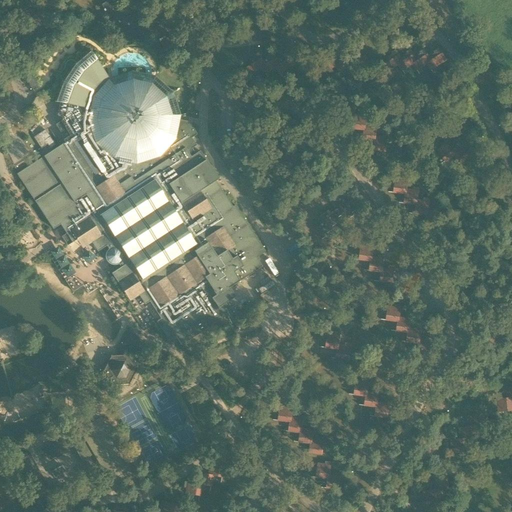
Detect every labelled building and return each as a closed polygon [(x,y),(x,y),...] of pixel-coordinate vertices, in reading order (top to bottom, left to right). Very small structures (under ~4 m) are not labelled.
[(110,6),(108,3),(107,3),(105,3),(101,5),(104,10),(103,10),(107,16),(112,13),(113,13),(112,13),(118,10),(115,4),(110,6)] [(9,23),(17,18),(22,15),(17,8),(5,16),(9,23)] [(22,15),(17,18),(21,24),(22,24),(30,19),(34,16),(30,9),(26,12),(25,9),(22,11),(24,13),(21,15),(22,15)] [(113,13),(112,13),(119,24),(124,20),(130,17),(130,16),(126,11),(121,14),(118,10),(112,13),(113,13)] [(30,19),(34,26),(34,25),(47,17),(42,11),(34,16),(30,19)] [(124,20),(128,26),(131,30),(137,27),(136,26),(137,25),(135,22),(139,19),(135,13),(130,16),(130,17),(124,20)] [(137,25),(136,26),(137,27),(142,36),(148,33),(154,29),(155,28),(153,25),(152,26),(150,23),(145,27),(142,22),(137,25)] [(154,44),(159,41),(158,41),(160,40),(157,35),(163,32),(159,26),(155,28),(154,29),(148,33),(154,44)] [(160,40),(158,41),(159,41),(165,51),(171,48),(169,46),(168,43),(173,40),(170,34),(160,40)] [(413,65),(417,71),(427,64),(432,61),(429,57),(430,57),(425,49),(420,52),(420,54),(415,57),(418,61),(413,64),(413,65)] [(427,64),(431,71),(447,61),(439,49),(434,52),(435,53),(430,57),(429,57),(432,61),(427,64)] [(156,322),(168,341),(175,336),(181,346),(230,314),(224,305),(235,298),(229,289),(262,267),(256,258),(265,252),(235,206),(233,208),(216,182),(218,180),(200,152),(195,154),(191,157),(187,152),(192,149),(197,146),(192,139),(197,135),(189,122),(179,120),(180,116),(173,93),(155,77),(131,72),(109,79),(90,50),(73,64),(61,82),(54,102),(60,103),(58,114),(62,121),(61,122),(70,136),(64,140),(65,143),(17,174),(35,202),(53,229),(60,225),(61,225),(66,233),(72,243),(77,240),(83,249),(92,243),(98,252),(102,249),(103,249),(107,246),(109,250),(108,250),(108,251),(107,251),(107,252),(106,252),(106,253),(106,254),(105,255),(105,256),(105,257),(105,258),(105,259),(106,259),(106,260),(106,261),(107,262),(107,263),(108,263),(108,264),(109,264),(110,265),(111,265),(112,265),(112,266),(113,266),(114,266),(115,266),(116,266),(116,265),(117,265),(118,265),(119,265),(121,268),(117,271),(112,274),(124,293),(130,302),(139,296),(145,305),(156,322)] [(385,65),(389,72),(399,65),(404,62),(401,58),(396,50),(391,53),(392,55),(387,58),(389,62),(385,65)] [(399,65),(403,71),(413,65),(413,64),(418,61),(415,57),(410,50),(405,53),(406,54),(401,58),(404,62),(399,65)] [(322,66),(326,73),(337,66),(341,63),(338,59),(333,51),(328,55),(329,56),(324,59),(327,63),(322,66)] [(337,66),(340,73),(351,66),(355,63),(352,59),(353,59),(348,51),(343,54),(343,56),(338,59),(341,63),(337,66)] [(355,63),(351,66),(355,73),(370,63),(362,51),(357,54),(358,55),(352,59),(355,63)] [(281,65),(276,68),(280,74),(296,65),(288,52),(283,56),(284,57),(278,60),(281,65)] [(267,65),(264,61),(259,53),(254,56),(255,58),(250,61),(253,65),(248,68),(252,74),(262,68),(267,65)] [(266,74),(276,68),(281,65),(278,60),(274,53),(268,56),(269,57),(264,61),(267,65),(262,68),(266,74)] [(31,76),(25,79),(31,90),(37,87),(31,76)] [(352,129),(364,131),(365,131),(366,126),(367,114),(361,113),(361,116),(354,115),(352,129)] [(60,122),(56,125),(61,133),(65,130),(60,122)] [(363,140),(374,142),(374,141),(375,141),(376,137),(378,124),(372,124),(371,127),(366,126),(365,131),(364,131),(363,140)] [(56,145),(46,129),(34,137),(42,148),(48,144),(51,148),(56,145)] [(374,142),(373,151),(387,152),(388,135),(382,134),(382,137),(376,137),(375,141),(374,142)] [(445,162),(454,156),(452,152),(445,141),(440,145),(442,147),(437,150),(445,162)] [(281,147),(277,150),(280,154),(291,166),(300,157),(296,153),(294,154),(285,143),(281,147)] [(460,163),(469,157),(466,153),(460,143),(454,146),(456,149),(452,152),(454,156),(460,163)] [(469,157),(474,165),(486,157),(483,153),(481,155),(474,144),(469,148),(470,151),(466,153),(469,157)] [(293,169),(289,173),(294,179),(299,175),(293,169)] [(397,194),(405,194),(406,194),(407,190),(409,178),(403,177),(402,180),(395,179),(393,193),(397,194)] [(337,210),(341,216),(344,214),(348,220),(354,216),(352,213),(356,211),(350,203),(352,201),(348,194),(350,193),(346,186),(335,193),(339,200),(333,204),(337,210)] [(404,204),(416,205),(417,205),(418,201),(419,188),(413,188),(413,191),(407,190),(406,194),(405,194),(404,204)] [(415,214),(426,216),(427,216),(428,211),(430,199),(424,198),(423,201),(418,201),(417,205),(416,205),(415,214)] [(434,212),(428,211),(427,216),(426,216),(425,225),(438,227),(440,210),(434,209),(434,212)] [(339,218),(341,216),(337,210),(331,213),(329,211),(317,219),(321,225),(315,229),(322,240),(328,236),(327,234),(334,229),(333,227),(341,221),(339,218)] [(280,236),(293,257),(302,251),(289,230),(280,236)] [(359,260),(371,262),(371,261),(372,257),(373,257),(374,245),(368,244),(368,247),(361,246),(359,260)] [(378,258),(373,257),(372,257),(371,261),(371,262),(369,271),(381,273),(382,272),(382,268),(383,268),(385,256),(379,255),(378,258)] [(380,282),(393,284),(395,267),(389,266),(389,269),(383,268),(382,268),(382,272),(381,273),(380,282)] [(261,295),(275,286),(272,281),(258,290),(261,295)] [(388,307),(386,321),(397,322),(398,321),(399,321),(399,318),(400,318),(402,306),(396,305),(395,308),(388,307)] [(399,321),(398,321),(396,332),(408,333),(408,332),(409,333),(409,329),(410,329),(412,317),(406,316),(405,319),(400,318),(399,318),(399,321)] [(408,333),(406,343),(418,344),(418,343),(419,343),(419,340),(420,340),(422,327),(416,327),(416,330),(410,329),(409,329),(409,333),(408,332),(408,333)] [(327,334),(326,348),(337,350),(338,349),(339,345),(341,333),(335,332),(335,335),(327,334)] [(426,340),(420,340),(419,340),(419,343),(418,343),(418,344),(417,353),(430,355),(432,338),(426,337),(426,340)] [(338,349),(337,350),(336,359),(349,361),(351,344),(345,343),(345,346),(339,345),(338,349)] [(128,356),(111,357),(97,384),(99,389),(103,386),(107,392),(119,391),(119,385),(129,384),(137,370),(137,369),(135,367),(140,364),(135,355),(130,359),(128,356)] [(354,395),(366,397),(366,396),(367,392),(368,392),(369,380),(363,379),(363,382),(356,382),(354,395)] [(511,386),(502,388),(503,394),(506,393),(506,399),(511,399),(511,400),(511,399),(511,386)] [(366,397),(364,406),(376,408),(376,407),(377,407),(377,403),(378,403),(380,391),(374,390),(373,393),(368,392),(367,392),(366,396),(366,397)] [(506,399),(494,400),(495,406),(498,406),(498,413),(511,411),(511,407),(511,400),(511,399),(506,399)] [(376,408),(375,417),(388,419),(390,402),(384,401),(384,404),(378,403),(377,403),(377,407),(376,407),(376,408)] [(278,421),(290,422),(290,421),(291,422),(291,418),(292,418),(293,406),(288,405),(287,408),(280,407),(278,421)] [(475,427),(475,428),(485,427),(484,414),(467,416),(467,422),(470,421),(471,427),(475,427)] [(289,432),(300,433),(300,432),(301,433),(301,429),(302,429),(304,416),(298,416),(297,419),(292,418),(291,422),(290,421),(289,432)] [(299,442),(299,443),(310,444),(310,443),(311,443),(312,439),(313,439),(314,427),(308,426),(308,429),(302,429),(301,429),(301,433),(300,432),(300,433),(299,442)] [(471,427),(459,428),(459,434),(462,434),(463,439),(463,440),(467,439),(467,440),(468,440),(477,439),(476,428),(475,428),(475,427),(471,427)] [(310,443),(310,444),(309,453),(322,455),(324,438),(319,437),(318,440),(313,439),(312,439),(311,443),(310,443)] [(463,439),(450,441),(451,447),(454,446),(455,454),(469,452),(468,440),(467,440),(467,439),(463,440),(463,439)] [(206,464),(206,468),(209,469),(208,474),(208,475),(212,476),(222,478),(224,462),(220,461),(219,466),(206,464)] [(316,477),(316,478),(328,479),(329,479),(329,475),(330,475),(331,463),(325,462),(325,465),(318,464),(316,477)] [(118,488),(121,492),(137,483),(134,478),(132,479),(128,472),(116,479),(120,487),(118,488)] [(208,475),(208,474),(196,472),(195,478),(198,479),(197,484),(201,485),(201,486),(210,487),(212,476),(208,475)] [(0,510),(14,502),(11,496),(19,491),(9,473),(0,478),(0,510)] [(329,479),(328,479),(327,489),(340,490),(342,474),(336,473),(335,476),(330,475),(329,475),(329,479)] [(448,477),(431,479),(431,485),(434,484),(435,490),(439,490),(439,491),(440,491),(449,490),(448,477)] [(184,482),(183,488),(186,489),(185,494),(199,497),(201,486),(201,485),(197,484),(184,482)] [(435,490),(423,491),(423,497),(426,497),(427,503),(431,502),(431,504),(432,503),(441,502),(440,491),(439,491),(439,490),(435,490)] [(163,509),(162,511),(176,511),(179,500),(175,499),(174,504),(161,502),(160,508),(163,509)] [(427,503),(415,504),(415,510),(418,510),(418,511),(432,511),(432,503),(431,504),(431,502),(427,503)]
